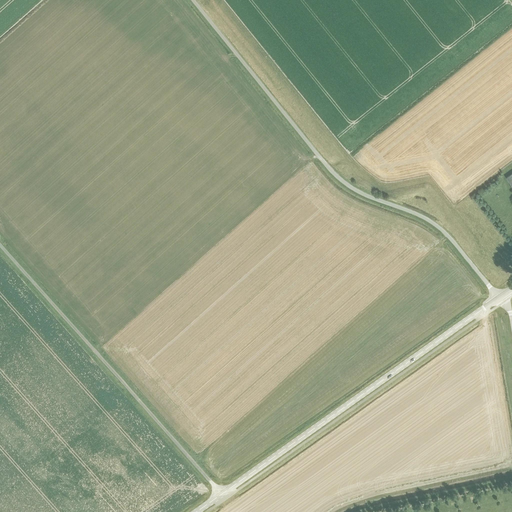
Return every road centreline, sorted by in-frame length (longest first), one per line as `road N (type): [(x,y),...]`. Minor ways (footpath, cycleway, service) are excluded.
road 1 (unclassified): [(499,298),(431,222),(337,177),(192,0)]
road 2 (secondary): [(499,298),(197,511)]
road 3 (track): [(221,495),(0,244)]
